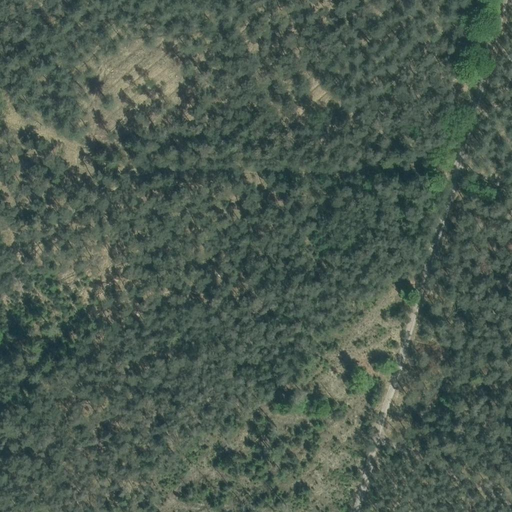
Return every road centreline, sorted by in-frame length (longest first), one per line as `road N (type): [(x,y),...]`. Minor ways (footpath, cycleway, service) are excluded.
road 1 (track): [(446,165),(353,511)]
road 2 (track): [(446,165),(127,176)]
road 3 (track): [(494,0),(446,165)]
